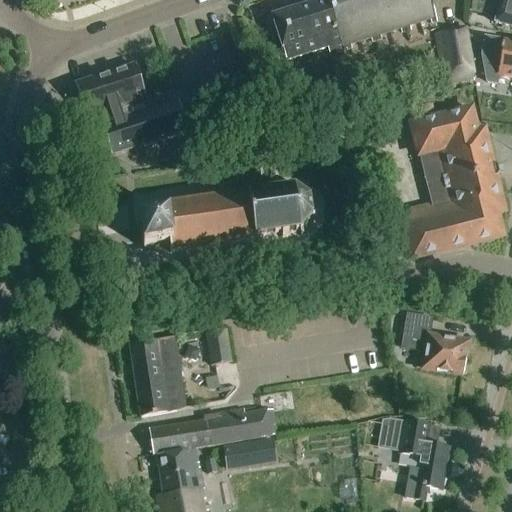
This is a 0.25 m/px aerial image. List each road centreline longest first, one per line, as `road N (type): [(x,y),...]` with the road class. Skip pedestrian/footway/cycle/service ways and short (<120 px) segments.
road 1 (unclassified): [(68,511),(23,126),(25,101),(52,42)]
road 2 (unclassified): [(52,42),(70,45),(194,0)]
